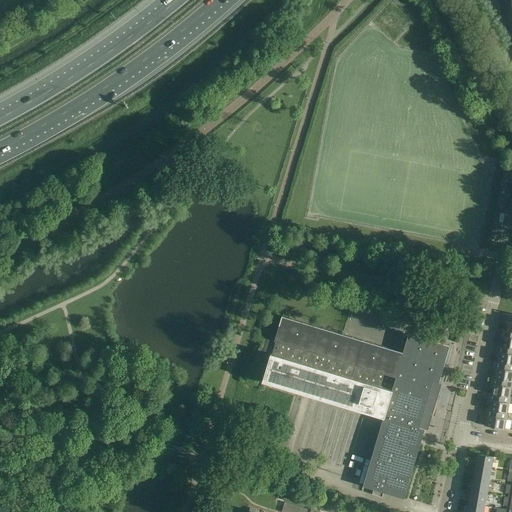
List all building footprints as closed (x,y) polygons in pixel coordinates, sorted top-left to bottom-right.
[(511,314),(502,313),(501,320),(504,320),(502,330),(511,331),(511,314)] [(403,498),(438,383),(449,346),(408,334),(403,352),(282,316),(274,341),(276,341),(272,354),(270,353),(262,381),(300,392),(383,417),(361,491),(382,497),(383,492),(403,498)] [(511,348),(511,331),(502,330),(499,329),(498,336),(501,336),(500,346),(499,346),(511,348)] [(263,338),(259,352),(265,354),(269,340),(263,338)] [(511,364),(511,348),(499,346),(500,346),(496,345),(495,352),(498,352),(497,362),(511,364)] [(511,381),(511,364),(497,362),(493,361),(492,368),(496,368),(494,378),(511,381)] [(509,397),(511,387),(511,381),(494,378),(491,377),(489,384),(493,384),(491,394),(509,397)] [(506,413),(508,403),(509,404),(510,397),(509,397),(491,394),(488,393),(487,400),(490,400),(488,410),(506,413)] [(504,429),(504,428),(505,419),(506,420),(508,413),(506,413),(488,410),(485,409),(484,416),(486,416),(484,425),(491,427),(497,428),(504,429)] [(490,469),(493,456),(477,454),(475,467),(490,469)] [(488,481),(490,469),(475,467),(473,479),(488,481)] [(351,468),(348,478),(353,479),(356,469),(351,468)] [(486,493),(488,481),(473,479),(471,491),(486,493)] [(484,506),(486,493),(471,491),(469,503),(484,506)] [(285,502),(282,511),(281,511),(306,511),(308,509),(285,502)] [(483,511),(484,506),(469,503),(466,511),(483,511)]
